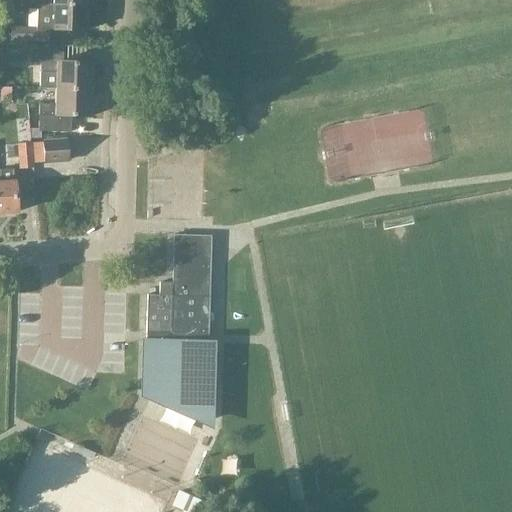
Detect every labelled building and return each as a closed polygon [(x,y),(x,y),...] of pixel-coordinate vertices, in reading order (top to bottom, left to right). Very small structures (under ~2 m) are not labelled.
[(53,4),(53,3),(47,3),(38,3),(38,28),(11,27),(11,40),(49,42),(49,29),(52,29),(84,30),(85,5),(53,4)] [(55,89),(91,90),(92,64),(62,63),(63,47),(30,46),(29,63),(40,64),(40,73),(40,89),(55,90),(55,89)] [(90,118),(91,90),(55,89),(55,90),(55,106),(39,105),(38,132),(70,133),(70,117),(90,118)] [(44,163),(68,161),(66,141),(43,143),(44,163)] [(31,144),(17,145),(19,169),(33,168),(31,144)] [(0,183),(0,213),(16,213),(13,169),(0,170),(0,176),(1,183),(0,183)] [(146,191),(169,192),(170,182),(146,181),(146,191)] [(169,217),(169,204),(146,204),(146,216),(169,217)] [(210,236),(173,235),(171,283),(159,283),(158,296),(146,295),(144,395),(205,423),(210,236)]
